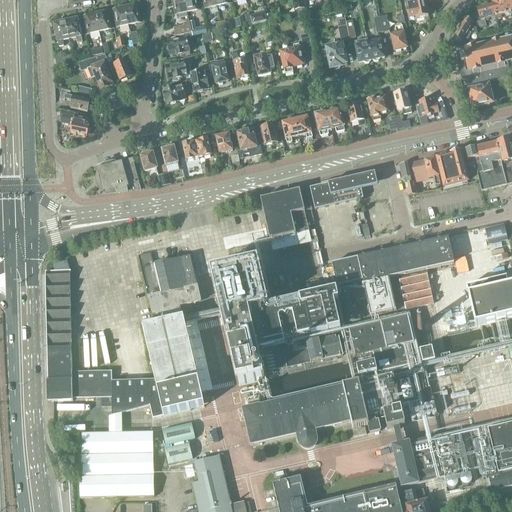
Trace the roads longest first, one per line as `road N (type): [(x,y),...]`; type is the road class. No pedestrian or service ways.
road 1 (residential): [(136,138),(285,107),(411,67)]
road 2 (primary): [(46,511),(35,451),(33,250)]
road 3 (primary): [(12,263),(26,511)]
road 4 (primary): [(4,0),(10,242)]
road 5 (secondary): [(385,149),(163,206)]
road 6 (primary): [(32,190),(27,0)]
road 7 (residential): [(67,161),(49,147),(43,8)]
road 8 (secondary): [(33,250),(163,206)]
road 9 (secondary): [(511,123),(385,149)]
